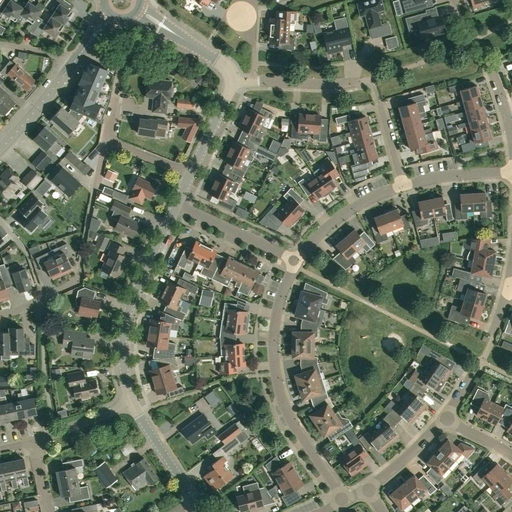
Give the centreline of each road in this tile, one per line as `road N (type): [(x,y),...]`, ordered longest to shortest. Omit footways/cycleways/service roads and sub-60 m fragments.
road 1 (residential): [(343,503),(278,398),(275,314),(295,261)]
road 2 (residential): [(131,404),(123,344),(128,307),(176,205)]
road 3 (residential): [(295,261),(338,219),(402,186)]
road 4 (residential): [(295,261),(176,205)]
road 5 (residential): [(359,81),(230,83)]
road 6 (residential): [(194,511),(131,404)]
road 7 (residential): [(230,83),(223,66),(138,11)]
